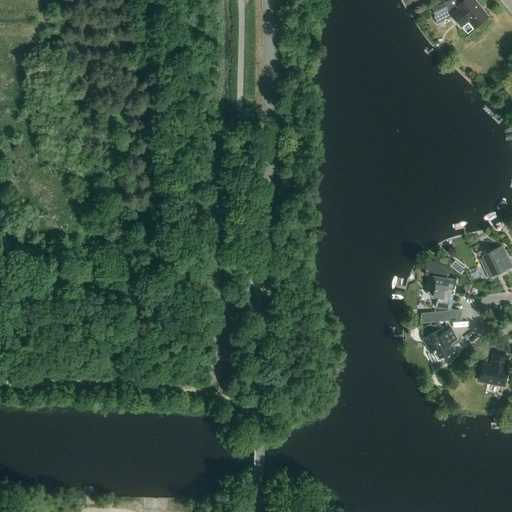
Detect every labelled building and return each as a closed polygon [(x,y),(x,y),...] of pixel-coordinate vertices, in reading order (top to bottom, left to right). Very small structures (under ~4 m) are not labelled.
[(459,9),(452,15),(462,27),(469,21),(474,28),(488,17),(474,0),(464,0),(457,7),(459,9)] [(431,8),(435,17),(448,11),(443,2),(431,8)] [(483,267),(487,265),(489,269),(485,271),(489,277),(500,272),(501,273),(505,271),(504,270),(511,266),(505,251),(501,252),(499,248),(490,252),(491,254),(480,259),(483,267)] [(454,261),(451,266),(461,274),(465,269),(454,261)] [(437,299),(435,307),(449,309),(451,293),(453,293),(456,280),(442,278),(442,276),(433,275),(431,287),(428,287),(426,297),(437,299)] [(429,315),(428,323),(451,321),(450,313),(429,315)] [(442,327),(441,328),(439,323),(439,322),(432,326),(431,324),(431,323),(419,329),(420,330),(422,329),(425,336),(422,338),(430,353),(435,350),(439,358),(444,355),(446,359),(456,354),(450,342),(457,339),(451,328),(445,332),(442,327)] [(483,364),(479,381),(504,386),(507,369),(505,369),(508,357),(493,354),(491,366),(483,364)]
